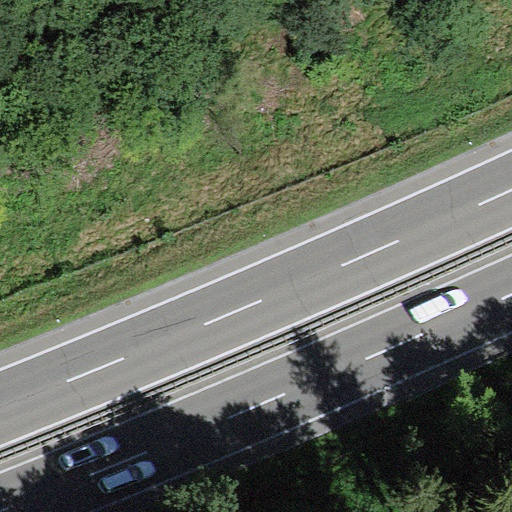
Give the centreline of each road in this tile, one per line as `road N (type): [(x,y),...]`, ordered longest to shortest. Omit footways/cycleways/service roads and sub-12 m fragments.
road 1 (motorway): [(511,187),(0,406)]
road 2 (motorway): [(0,510),(511,293)]
